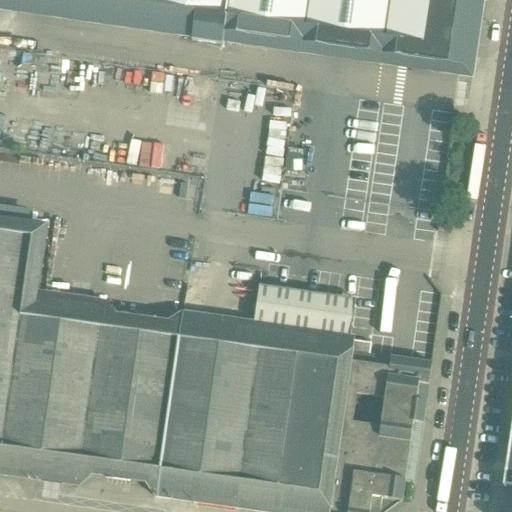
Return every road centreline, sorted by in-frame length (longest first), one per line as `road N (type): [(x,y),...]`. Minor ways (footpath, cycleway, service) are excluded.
road 1 (unknown): [(511,87),(3,27)]
road 2 (unclassified): [(448,511),(500,162)]
road 3 (unknown): [(416,259),(164,219)]
road 4 (unknown): [(164,219),(0,194)]
